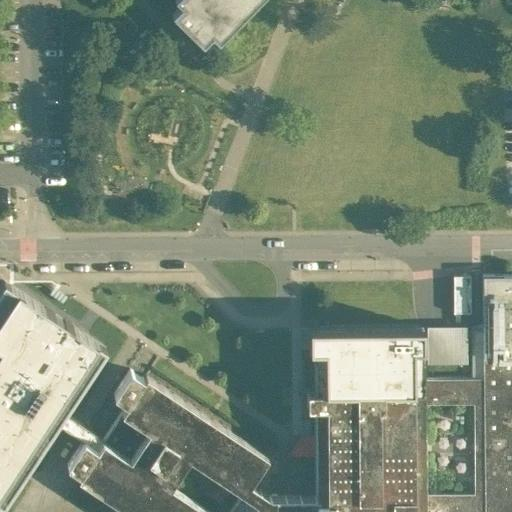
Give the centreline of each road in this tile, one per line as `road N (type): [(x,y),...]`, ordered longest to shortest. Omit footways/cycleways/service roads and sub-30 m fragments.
road 1 (residential): [(283,247),(511,246)]
road 2 (residential): [(0,249),(200,248)]
road 3 (unclassified): [(200,248),(207,269),(239,304),(259,311),(282,297),(283,247)]
